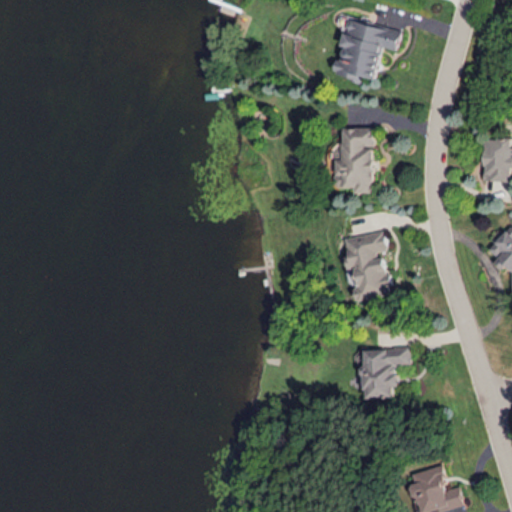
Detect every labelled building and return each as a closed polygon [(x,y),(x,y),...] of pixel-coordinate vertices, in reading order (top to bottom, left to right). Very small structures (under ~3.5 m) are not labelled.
[(407,29),(354,16),(348,44),(350,44),(347,59),(341,58),(338,73),(366,79),(367,74),(381,77),(388,46),(403,49),(407,29)] [(347,126),(348,141),(338,141),(338,157),(339,157),(340,186),(357,185),(357,192),(377,191),(376,145),(379,145),(378,125),(347,126)] [(511,138),(487,137),(486,179),(511,180),(511,174),(511,138)] [(511,226),(493,247),(501,255),(501,266),(511,265),(511,226)] [(348,236),(350,253),(346,253),(351,285),(356,284),(358,299),(395,293),(391,272),(387,272),(383,250),(390,249),(387,230),(348,236)] [(366,347),(368,397),(397,396),(397,385),(401,385),(401,363),(414,362),(413,346),(366,347)] [(435,511),(468,503),(463,485),(453,488),(446,463),(415,472),(418,483),(411,485),(416,504),(423,502),(425,511),(435,511)]
